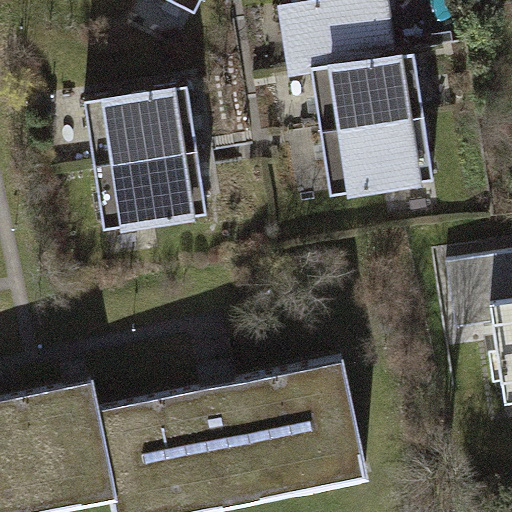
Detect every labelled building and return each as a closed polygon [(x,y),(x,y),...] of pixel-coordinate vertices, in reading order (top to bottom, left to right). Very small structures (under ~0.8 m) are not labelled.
[(289,66),(308,63),(391,50),(382,0),(286,0),(279,1),(289,66)] [(308,63),(318,123),(420,108),(411,47),(391,50),(308,63)] [(80,95),(90,160),(195,143),(185,79),(80,95)] [(431,175),(420,108),(318,123),(328,190),(431,175)] [(206,211),(195,143),(90,160),(101,227),(206,211)] [(452,321),(492,315),(489,297),(511,293),(511,245),(443,256),(452,321)] [(511,293),(489,297),(492,315),(504,397),(511,395),(511,293)] [(196,384),(93,404),(111,492),(112,499),(216,478),(220,499),(260,491),(255,466),(359,446),(341,354),(235,376),(233,370),(214,374),(195,378),(196,384)] [(78,498),(111,492),(93,404),(86,371),(61,376),(62,384),(0,396),(0,491),(74,477),(78,498)]
